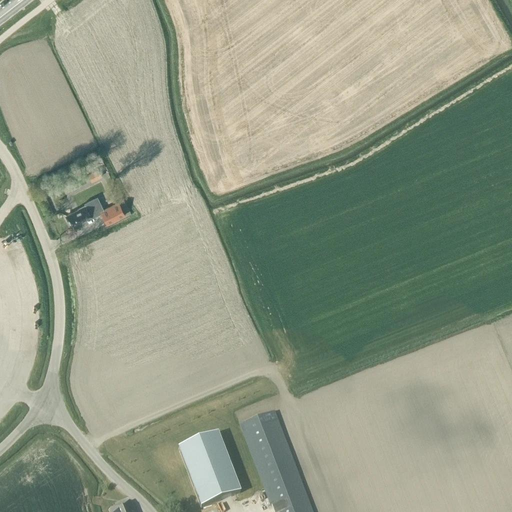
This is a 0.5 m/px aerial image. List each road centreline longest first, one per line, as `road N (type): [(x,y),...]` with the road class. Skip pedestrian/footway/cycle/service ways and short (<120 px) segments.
road 1 (tertiary): [(40,403),(56,350),(56,279),(0,149)]
road 2 (unclassified): [(150,511),(40,403)]
